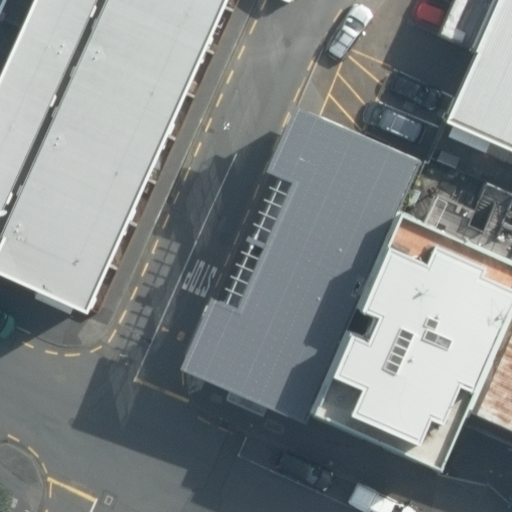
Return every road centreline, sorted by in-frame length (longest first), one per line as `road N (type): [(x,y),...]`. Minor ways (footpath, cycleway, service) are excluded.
road 1 (residential): [(330,0),(145,353),(119,443)]
road 2 (tertiary): [(273,511),(119,443)]
road 3 (tertiary): [(119,443),(0,390)]
